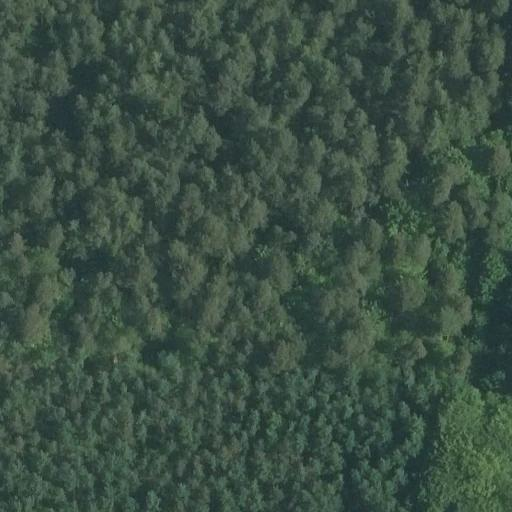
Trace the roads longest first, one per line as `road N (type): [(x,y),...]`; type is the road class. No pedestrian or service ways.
road 1 (track): [(486,408),(0,366)]
road 2 (track): [(465,511),(511,287)]
